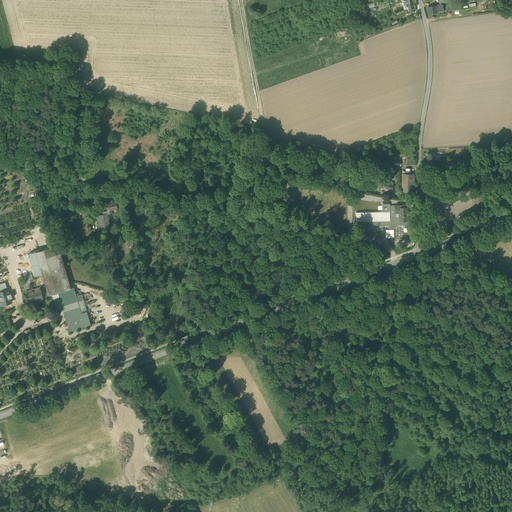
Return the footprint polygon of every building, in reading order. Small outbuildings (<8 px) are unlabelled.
[(426,162),(434,162),(435,156),(435,154),(427,153),(426,162)] [(10,186),(22,226),(23,232),(46,226),(30,174),(8,181),(10,186)] [(404,191),(411,192),(412,183),(407,183),(408,174),(402,174),(402,183),(404,183),(404,191)] [(353,181),(372,185),(373,180),(354,176),(353,181)] [(372,185),(380,187),(381,180),(382,178),(374,176),(373,180),(372,185)] [(380,187),(386,188),(392,189),(394,182),(381,180),(380,187)] [(10,186),(8,181),(0,182),(0,239),(23,232),(22,226),(19,227),(8,187),(10,186)] [(106,203),(107,211),(108,214),(112,213),(111,210),(117,209),(116,201),(112,202),(112,200),(108,201),(109,202),(106,203)] [(394,220),(394,212),(394,209),(389,209),(389,205),(389,204),(382,204),(382,212),(356,212),(356,221),(381,220),(386,220),(394,220)] [(399,212),(399,220),(407,220),(407,218),(407,205),(394,205),(394,209),(394,212),(399,212)] [(399,212),(394,212),(394,220),(395,220),(395,221),(396,222),(397,224),(398,224),(399,224),(407,224),(409,223),(411,222),(411,220),(410,219),(407,218),(407,220),(399,220),(399,212)] [(100,215),(101,221),(102,228),(103,230),(110,229),(109,226),(106,226),(104,214),(100,215)] [(123,240),(125,253),(135,251),(132,238),(123,240)] [(49,295),(52,294),(71,288),(58,245),(36,251),(42,273),(49,295)] [(36,251),(29,254),(35,275),(42,273),(36,251)] [(64,311),(70,331),(90,325),(87,311),(81,313),(78,301),(76,296),(74,287),(71,288),(52,294),(57,313),(64,311)] [(26,292),(28,302),(38,299),(38,301),(44,300),(40,288),(26,292)] [(0,301),(0,302),(2,301),(4,305),(11,302),(10,298),(12,298),(10,293),(9,294),(7,290),(0,292),(0,301)]
